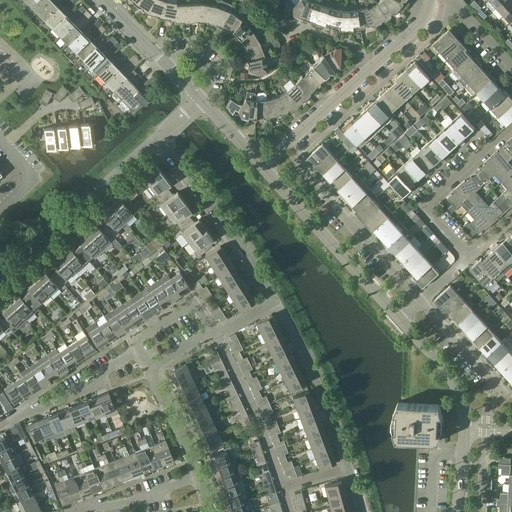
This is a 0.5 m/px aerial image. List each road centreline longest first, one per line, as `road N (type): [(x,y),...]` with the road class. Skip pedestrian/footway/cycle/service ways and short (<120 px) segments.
road 1 (residential): [(361,511),(320,390),(279,306),(269,302)]
road 2 (residential): [(0,279),(154,140)]
road 3 (tertiary): [(399,318),(262,166)]
road 4 (residential): [(269,302),(217,214),(154,140)]
road 5 (residential): [(469,256),(422,204),(511,125)]
road 6 (residential): [(210,511),(150,368)]
road 7 (residential): [(262,166),(372,66)]
road 8 (residential): [(419,300),(322,194)]
road 9 (tertiary): [(198,99),(101,0)]
road 10 (tertiary): [(464,425),(446,370),(399,318)]
road 11 (residential): [(503,392),(419,300)]
